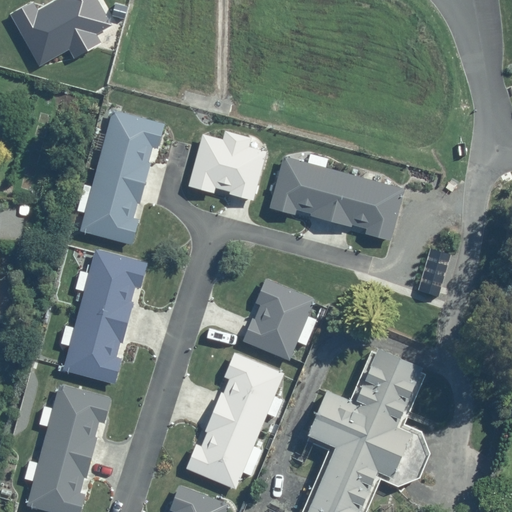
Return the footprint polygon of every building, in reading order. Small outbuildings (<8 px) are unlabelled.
[(112,113),(97,171),(146,185),(151,167),(149,166),(153,150),(159,151),(166,127),(112,113)] [(183,187),(208,194),(210,188),(227,192),(226,196),(248,201),(262,151),(196,133),(183,187)] [(280,156),(266,208),(289,214),(291,209),(308,212),(307,216),(329,222),(342,172),(280,156)] [(80,233),(132,248),(139,225),(133,223),(137,206),(141,207),(146,185),(97,171),(80,233)] [(401,187),(342,172),(329,222),(347,227),(348,224),(364,228),(363,234),(387,241),(401,187)] [(463,258),(431,248),(418,290),(450,301),(463,258)] [(93,250),(77,309),(127,323),(132,305),(129,304),(134,288),(140,289),(146,264),(93,250)] [(314,298),(265,276),(255,299),(260,301),(254,318),(250,317),(242,337),(288,359),(314,298)] [(60,371),(113,385),(119,362),(114,361),(117,343),(121,344),(127,323),(77,309),(60,371)] [(407,425),(413,410),(428,370),(371,350),(355,399),(328,387),(306,435),(331,444),(328,448),(301,511),(260,511),(259,511),(371,511),(385,479),(398,484),(423,478),(430,454),(421,430),(407,425)] [(278,373),(230,351),(220,374),(225,376),(219,393),(215,392),(207,412),(253,434),(278,373)] [(58,386),(42,445),(92,459),(97,441),(94,440),(99,424),(105,425),(111,400),(58,386)] [(229,491),(253,434),(207,412),(199,431),(202,432),(195,447),(189,445),(179,469),(229,491)] [(25,507),(45,511),(80,511),(84,498),(78,497),(82,479),(86,480),(92,459),(42,445),(25,507)] [(221,511),(224,504),(174,485),(166,508),(171,510),(170,511),(221,511)]
